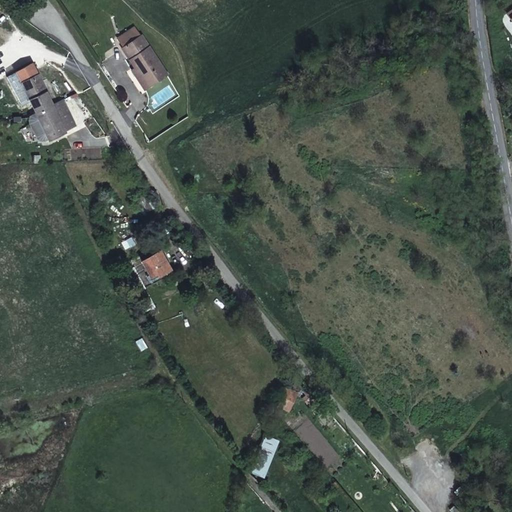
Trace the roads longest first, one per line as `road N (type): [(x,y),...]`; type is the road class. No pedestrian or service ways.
road 1 (unclassified): [(435,511),(252,308),(167,200),(80,64)]
road 2 (tertiary): [(475,0),(511,221)]
